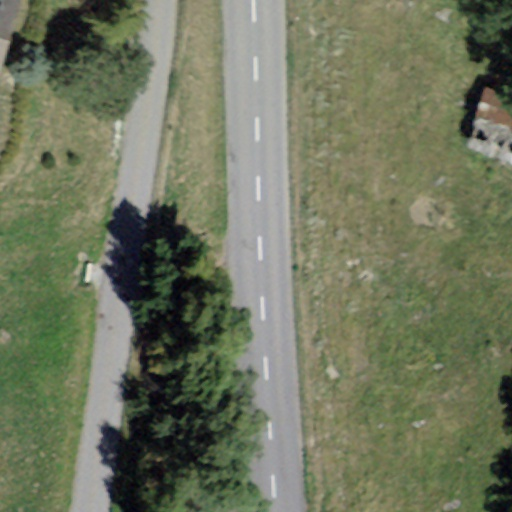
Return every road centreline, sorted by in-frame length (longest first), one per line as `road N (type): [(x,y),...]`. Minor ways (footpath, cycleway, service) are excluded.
road 1 (residential): [(159,0),(92,511)]
road 2 (unclassified): [(277,511),(259,269),(253,0)]
